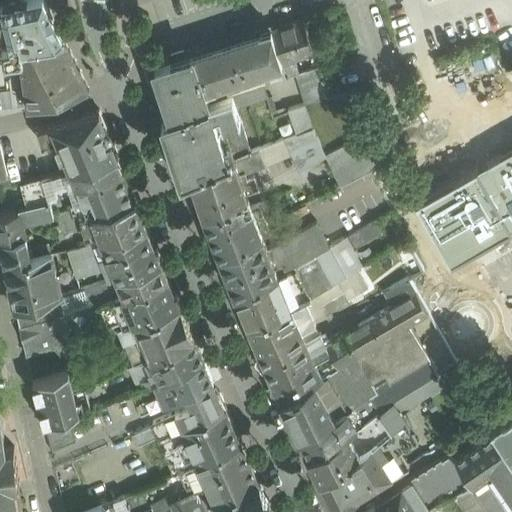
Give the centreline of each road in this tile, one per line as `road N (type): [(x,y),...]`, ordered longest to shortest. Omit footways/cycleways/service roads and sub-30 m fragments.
road 1 (residential): [(306,511),(121,87)]
road 2 (residential): [(0,306),(47,511)]
road 3 (residential): [(0,125),(121,87)]
